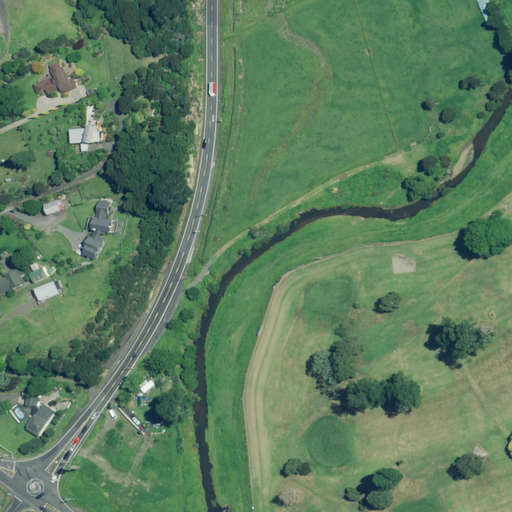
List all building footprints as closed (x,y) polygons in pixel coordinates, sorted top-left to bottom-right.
[(65,96),(81,89),(76,79),(73,81),(66,65),(63,66),(62,62),(51,67),(55,77),(56,77),(60,84),(54,87),(51,79),(36,85),(40,94),(43,92),(44,94),(50,91),(52,96),(63,91),(65,96)] [(100,126),(89,126),(89,129),(74,129),(74,144),(84,143),(84,151),(91,151),(91,143),(105,143),(105,132),(100,132),(100,126)] [(48,215),(63,209),(60,202),(58,202),(57,200),(44,205),(48,215)] [(112,233),(118,234),(120,223),(114,222),(115,221),(108,220),(111,203),(107,202),(107,201),(103,200),(103,202),(96,201),(95,210),(98,210),(97,217),(95,217),(93,231),(100,232),(97,238),(92,236),(87,247),(89,248),(87,253),(89,255),(98,259),(106,243),(105,242),(107,239),(102,237),(104,233),(112,234),(112,233)] [(0,295),(29,281),(22,267),(0,277),(0,295)] [(48,276),(44,267),(31,274),(36,283),(48,276)] [(64,288),(61,281),(38,289),(42,301),(61,294),(60,290),(64,288)] [(36,404),(37,395),(26,394),(24,413),(33,414),(34,414),(26,428),(35,433),(33,435),(40,438),(55,411),(40,403),(39,406),(36,404)] [(125,422),(113,416),(106,429),(104,441),(98,453),(110,459),(116,447),(125,447),(125,434),(120,431),(125,422)] [(153,439),(145,436),(141,444),(149,448),(153,439)] [(164,448),(155,445),(153,450),(148,448),(141,468),(155,473),(164,448)] [(166,471),(160,469),(157,479),(163,481),(166,471)]
